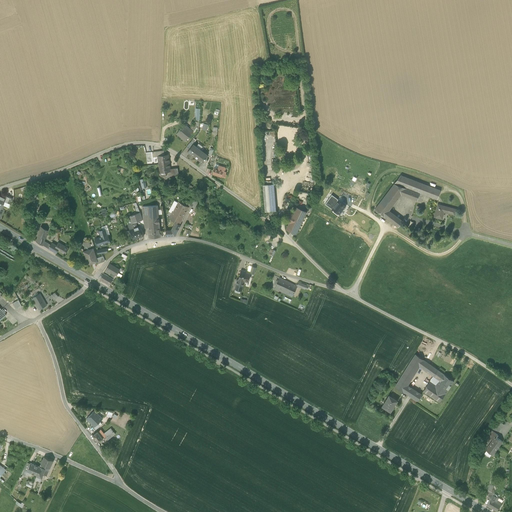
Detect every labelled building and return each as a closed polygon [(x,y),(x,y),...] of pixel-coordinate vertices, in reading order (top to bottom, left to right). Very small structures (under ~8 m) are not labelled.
[(176,134),(185,141),(193,131),(190,129),(185,124),(176,134)] [(187,152),(194,157),(200,150),(193,145),(192,146),(188,151),(187,152)] [(200,150),(194,157),(202,163),(206,159),(205,158),(207,155),(200,150)] [(158,157),(159,164),(169,163),(168,155),(164,155),(158,156),(158,157)] [(170,169),(169,163),(159,164),(160,172),(166,172),(170,171),(170,169)] [(222,173),(223,171),(223,170),(218,168),(215,167),(212,174),(221,177),(222,173)] [(401,175),(394,184),(419,194),(437,200),(440,190),(401,175)] [(263,185),(265,211),(275,210),(273,184),(263,185)] [(417,200),(419,194),(394,184),(375,209),(398,227),(403,221),(389,211),(401,194),(417,200)] [(332,195),(325,204),(332,209),(333,209),(332,209),(338,200),(338,199),(332,195)] [(6,196),(5,198),(4,201),(10,204),(13,199),(6,196)] [(188,205),(192,207),(196,200),(189,197),(188,200),(189,201),(188,205)] [(333,209),(339,214),(346,206),(338,200),(332,209),(333,209)] [(175,222),(180,224),(189,207),(178,201),(173,212),(172,211),(169,218),(175,222)] [(434,217),(442,219),(444,212),(454,215),(456,210),(438,205),(434,217)] [(293,217),(302,221),(306,211),(297,207),(293,215),(293,216),(293,217)] [(130,216),(132,223),(142,219),(140,213),(138,214),(137,213),(136,214),(130,216)] [(289,223),(293,225),(299,228),(302,221),(293,217),(293,216),(293,215),(289,213),(288,216),(285,221),(289,223)] [(149,232),(150,237),(160,237),(158,219),(148,219),(149,232)] [(166,230),(165,236),(175,236),(180,225),(180,224),(175,222),(171,230),(166,230)] [(140,225),(134,228),(129,229),(133,239),(137,238),(144,236),(140,225)] [(296,234),(299,228),(293,225),(292,227),(288,225),(286,230),(296,234)] [(36,241),(43,244),(49,230),(43,227),(36,241)] [(95,239),(98,246),(110,242),(108,235),(107,235),(105,229),(102,230),(99,231),(100,234),(101,237),(95,239)] [(57,252),(58,249),(60,247),(57,245),(53,242),(50,248),(57,252)] [(59,242),(57,245),(60,247),(58,249),(66,254),(69,248),(59,242)] [(84,252),(88,265),(97,262),(96,258),(93,249),(84,252)] [(106,269),(115,275),(116,275),(119,270),(110,264),(106,269)] [(113,279),(115,275),(106,269),(105,272),(110,275),(109,276),(113,279)] [(235,289),(241,291),(244,282),(244,281),(248,282),(250,274),(246,272),(247,272),(241,270),(238,280),(237,279),(235,289)] [(109,284),(113,279),(109,276),(104,273),(101,279),(109,284)] [(274,288),(292,297),(297,287),(297,286),(279,278),(278,281),(276,280),(275,283),(277,284),(274,288)] [(32,297),(38,309),(45,305),(39,294),(32,297)] [(12,302),(16,309),(21,306),(18,299),(12,302)] [(31,301),(22,305),(24,310),(33,306),(31,301)] [(403,392),(408,395),(413,388),(407,385),(419,366),(422,368),(427,362),(415,354),(394,387),(403,392)] [(454,381),(430,364),(426,371),(433,376),(439,380),(436,385),(446,392),(454,381)] [(433,376),(430,381),(436,385),(439,380),(433,376)] [(423,392),(439,402),(446,392),(436,385),(430,381),(423,392)] [(421,394),(416,391),(412,397),(417,401),(422,394),(421,394)] [(382,406),(390,412),(397,401),(389,395),(382,406)] [(94,427),(97,424),(102,419),(95,410),(86,419),(94,427)] [(492,430),(497,434),(502,428),(496,424),(492,430)] [(93,435),(98,442),(103,438),(106,436),(105,434),(101,429),(98,432),(98,431),(93,435)] [(106,436),(107,438),(114,432),(111,429),(105,434),(106,436)] [(486,450),(493,455),(495,451),(495,450),(501,441),(495,437),(497,434),(492,430),(488,436),(493,439),(486,450)] [(44,456),(40,467),(46,469),(45,470),(49,471),(53,460),(44,456)] [(27,472),(35,475),(39,466),(30,463),(30,464),(27,471),(27,472)] [(41,480),(45,470),(46,469),(40,467),(39,466),(35,475),(37,475),(35,480),(39,481),(40,479),(41,480)] [(485,499),(491,500),(492,498),(495,485),(490,484),(485,499)] [(488,505),(498,511),(502,504),(492,498),(491,500),(488,505)]
